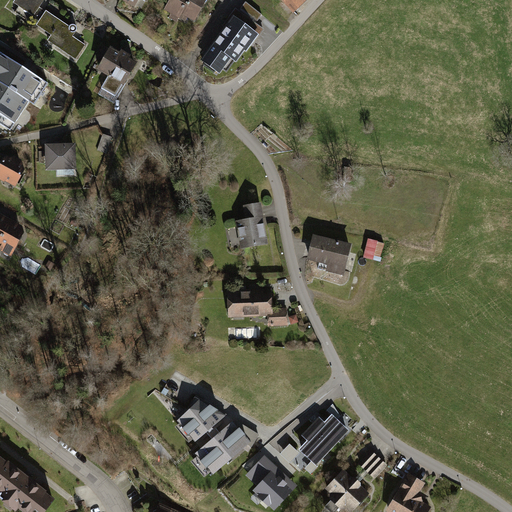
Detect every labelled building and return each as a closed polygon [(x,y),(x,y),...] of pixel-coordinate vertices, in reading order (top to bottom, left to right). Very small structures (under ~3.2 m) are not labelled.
[(80,34),(49,13),(47,15),(41,11),(47,3),(42,0),(17,0),(14,6),(40,24),(38,28),(53,38),(49,44),(77,63),(88,47),(76,39),(80,34)] [(117,0),(137,10),(142,2),(148,5),(151,0),(117,0)] [(191,0),(173,0),(167,12),(173,16),(171,19),(178,23),(181,19),(191,0)] [(191,0),(181,19),(197,27),(211,0),(191,0)] [(311,0),(282,0),(296,14),(311,0)] [(232,16),(200,61),(219,75),(230,59),(236,63),(244,51),(246,52),(258,35),(232,16)] [(114,49),(100,71),(116,80),(108,93),(120,100),(141,64),(114,49)] [(49,82),(0,52),(0,122),(12,130),(29,102),(35,105),(49,82)] [(79,146),(47,146),(48,173),(79,173),(79,146)] [(8,159),(0,172),(0,181),(18,192),(28,174),(27,165),(15,159),(8,159)] [(264,205),(246,208),(248,222),(238,224),(243,253),(272,249),(264,205)] [(0,248),(14,223),(3,217),(0,217),(0,248)] [(24,228),(14,223),(0,248),(0,249),(4,252),(3,254),(14,260),(27,236),(24,228)] [(369,237),(364,256),(380,260),(385,242),(369,237)] [(353,248),(316,239),(310,262),(330,267),(329,274),(346,278),(353,248)] [(274,293),(230,295),(231,322),(268,320),(268,329),(290,328),(290,315),(275,315),(274,293)] [(227,416),(200,400),(178,421),(196,442),(227,416)] [(348,431),(332,416),(325,423),(319,418),(301,437),(306,441),(298,450),(316,466),(348,431)] [(260,435),(235,420),(196,454),(214,475),(248,446),(253,448),(260,435)] [(202,447),(220,430),(216,425),(197,442),(202,447)] [(387,465),(372,452),(360,465),(375,479),(387,465)] [(297,486),(264,456),(246,476),(258,486),(253,491),(258,496),(257,497),(268,508),(269,506),(274,511),(297,486)] [(48,511),(58,500),(2,458),(0,460),(0,491),(7,498),(3,503),(15,511),(18,511),(21,509),(25,511),(48,511)] [(364,486),(345,471),(328,493),(333,496),(333,502),(343,511),(349,511),(357,511),(371,496),(363,490),(364,486)] [(410,475),(389,511),(431,511),(433,509),(426,505),(422,495),(427,485),(410,475)]
